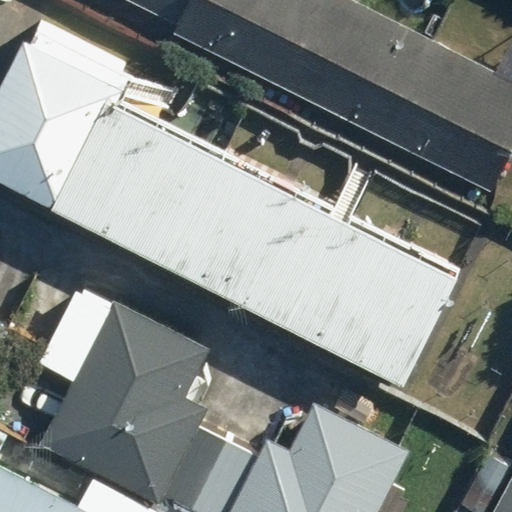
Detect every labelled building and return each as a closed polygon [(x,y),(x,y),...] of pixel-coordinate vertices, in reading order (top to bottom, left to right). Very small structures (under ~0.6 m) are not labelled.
[(145,0),(181,18),(176,27),(495,185),(511,151),(511,71),(368,0),(145,0)] [(466,258),(125,88),(139,62),(49,17),(42,30),(29,23),(0,79),(0,162),(410,368),(466,258)] [(196,511),(236,431),(210,419),(219,401),(191,386),(212,345),(84,279),(46,352),(81,369),(48,436),(196,511)] [(0,355),(10,334),(18,319),(0,310),(0,355)] [(236,431),(196,511),(197,511),(380,511),(417,439),(318,388),(292,439),(272,429),(264,446),(236,431)] [(0,511),(103,511),(106,507),(0,452),(0,511)] [(511,511),(511,474),(491,511),(511,511)]
